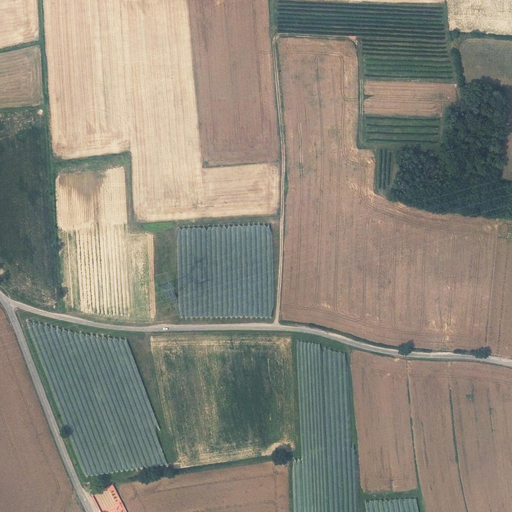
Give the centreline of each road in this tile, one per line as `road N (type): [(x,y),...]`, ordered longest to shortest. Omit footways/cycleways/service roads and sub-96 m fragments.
road 1 (residential): [(7,302),(111,326),(277,327),(408,355),(511,362)]
road 2 (track): [(277,327),(283,155),(273,40)]
road 3 (tertiary): [(89,511),(7,302)]
